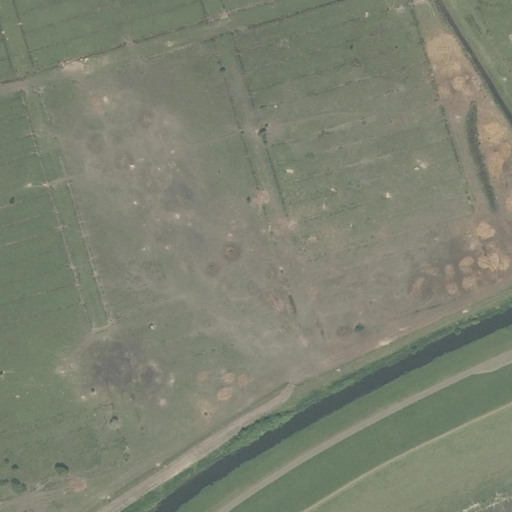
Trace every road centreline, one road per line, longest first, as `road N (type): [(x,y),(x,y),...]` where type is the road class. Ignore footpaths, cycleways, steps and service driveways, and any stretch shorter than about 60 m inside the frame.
road 1 (track): [(511,293),(247,412),(99,511)]
road 2 (track): [(511,355),(290,465),(220,511)]
